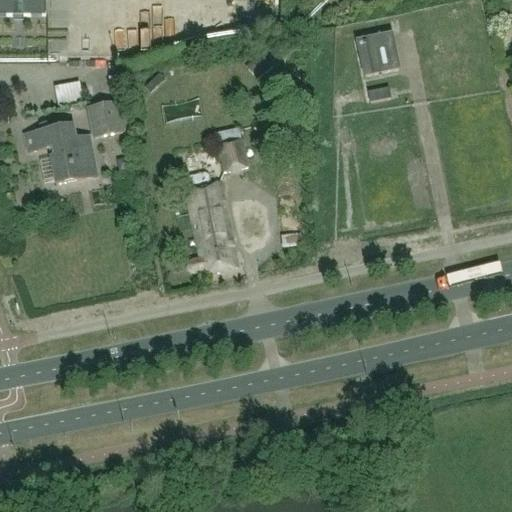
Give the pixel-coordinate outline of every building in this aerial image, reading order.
[(0,0),(0,18),(47,19),(46,0),(0,0)] [(151,0),(153,17),(166,17),(165,0),(151,0)] [(73,24),(74,3),(58,3),(58,24),(73,24)] [(232,7),(199,7),(199,28),(232,28),(232,7)] [(170,18),(170,38),(181,38),(181,18),(170,18)] [(91,51),(110,51),(110,22),(91,22),(91,51)] [(116,56),(127,55),(126,27),(115,28),(116,56)] [(393,38),(358,45),(365,81),(400,74),(393,38)] [(389,90),(368,94),(371,105),(391,101),(389,90)] [(95,142),(126,136),(120,104),(89,109),(95,142)] [(56,187),(97,179),(89,139),(75,142),(73,128),(25,138),(29,156),(49,152),(56,187)] [(219,148),(226,176),(249,170),(242,142),(219,148)] [(193,278),(205,275),(206,277),(238,270),(219,186),(211,188),(209,178),(206,175),(190,179),(188,183),(190,193),(185,194),(200,260),(189,262),(188,265),(187,266),(187,268),(187,271),(188,273),(189,275),(191,277),(193,278)]
